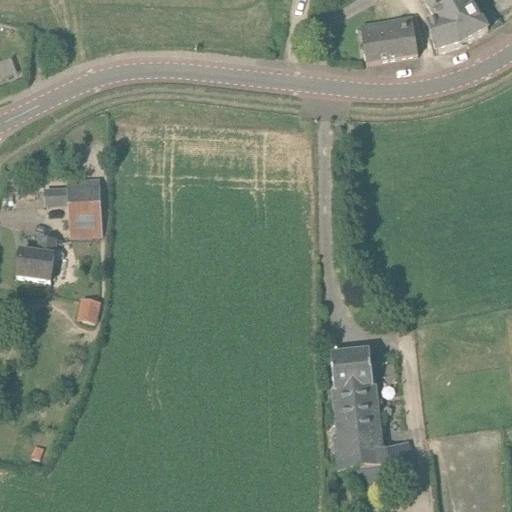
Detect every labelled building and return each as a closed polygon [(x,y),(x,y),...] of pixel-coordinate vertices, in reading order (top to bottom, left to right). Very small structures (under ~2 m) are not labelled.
[(488,34),(468,0),(419,0),(433,24),(427,25),(436,57),(461,49),(488,34)] [(418,59),(415,40),(412,20),(360,28),(366,68),(418,59)] [(100,240),(99,213),(98,193),(69,194),(70,241),(100,240)] [(50,285),(53,264),(55,244),(40,242),(38,257),(20,255),(17,281),(50,285)] [(86,308),(84,328),(98,330),(100,310),(86,308)] [(373,391),(372,377),(369,357),(331,361),(334,393),(330,393),(335,442),(333,442),(336,475),(342,474),(342,483),(389,480),(416,471),(408,444),(385,451),(383,452),(376,390),(373,391)]
